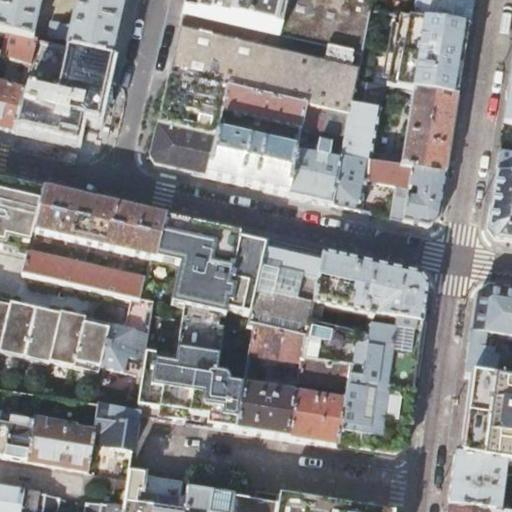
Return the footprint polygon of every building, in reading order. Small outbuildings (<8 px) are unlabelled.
[(32,45),(42,0),(0,0),(0,37),(7,39),(32,45)] [(115,39),(123,1),(117,0),(77,0),(71,26),(59,24),(56,40),(67,42),(65,53),(109,63),(115,39)] [(185,0),(182,14),(361,57),(371,0),(185,0)] [(470,17),(472,3),(453,0),(416,0),(414,18),(468,27),(470,17)] [(182,14),(174,48),(168,76),(227,90),(304,109),(349,120),(350,111),(356,83),(361,57),(182,14)] [(414,18),(400,16),(386,88),(412,93),(457,101),(460,84),(466,45),(468,27),(414,18)] [(32,45),(7,39),(1,62),(31,68),(37,46),(32,45)] [(65,53),(37,46),(31,68),(21,105),(14,130),(29,133),(28,135),(35,136),(41,138),(42,136),(57,140),(58,134),(77,138),(80,121),(96,124),(101,101),(109,63),(65,53)] [(511,67),(511,73),(507,98),(503,125),(511,125),(511,67)] [(221,112),(227,90),(168,76),(164,91),(156,126),(214,140),(215,137),(217,130),(220,118),(221,112)] [(383,88),(356,83),(350,111),(378,115),(383,88)] [(300,130),(304,109),(227,90),(221,112),(255,120),(253,126),(259,128),(260,121),(300,130)] [(450,147),(457,101),(412,93),(399,171),(408,172),(445,177),(450,147)] [(3,101),(0,100),(0,131),(13,134),(14,130),(21,105),(8,102),(9,97),(4,96),(3,101)] [(345,139),(349,120),(304,109),(300,130),(298,139),(317,143),(316,152),(310,152),(309,157),(295,154),(286,197),(297,199),(332,207),(341,161),(343,152),(323,148),(326,134),(345,139)] [(350,111),(349,120),(345,139),(343,152),(341,161),(369,166),(378,115),(350,111)] [(227,119),(220,118),(217,130),(224,131),(227,119)] [(511,125),(503,125),(500,148),(511,149),(511,125)] [(204,178),(214,140),(156,126),(154,137),(149,158),(154,167),(173,171),(204,178)] [(289,153),(215,137),(214,140),(204,178),(239,186),(286,197),(295,154),(297,146),(290,144),(289,153)] [(511,156),(498,155),(496,174),(511,176),(511,156)] [(369,166),(341,161),(332,207),(356,213),(362,183),(390,188),(386,220),(400,223),(404,201),(405,191),(408,172),(399,171),(369,166)] [(441,201),(445,177),(408,172),(405,191),(415,192),(414,202),(404,201),(400,223),(406,225),(427,229),(438,221),(441,201)] [(511,176),(496,174),(491,203),(487,229),(495,240),(508,242),(511,242),(511,176)] [(0,250),(28,256),(29,254),(33,233),(43,192),(25,188),(0,181),(0,250)] [(67,197),(43,192),(33,233),(155,260),(164,219),(140,214),(67,197)] [(203,228),(164,219),(155,260),(180,266),(171,305),(183,307),(175,358),(145,353),(141,376),(135,414),(135,416),(137,418),(169,423),(186,425),(235,433),(253,329),(247,327),(267,243),(203,228)] [(400,274),(390,271),(342,260),(285,247),(267,243),(247,327),(253,329),(304,341),(300,364),(349,370),(346,391),(345,396),(336,450),(361,454),(377,456),(394,459),(404,451),(406,438),(412,397),(427,289),(419,278),(400,274)] [(146,281),(29,254),(28,256),(23,275),(132,300),(138,301),(139,299),(146,281)] [(511,339),(511,292),(496,290),(487,289),(476,297),(470,339),(465,377),(471,378),(509,383),(511,367),(509,367),(509,364),(506,364),(507,361),(489,357),(490,350),(499,338),(511,339)] [(0,354),(50,365),(51,363),(99,374),(101,368),(141,376),(145,353),(153,302),(139,299),(138,301),(132,300),(125,329),(62,315),(62,317),(10,305),(11,303),(0,300),(0,354)] [(300,366),(300,364),(304,341),(253,329),(235,433),(251,436),(287,442),(294,397),(254,389),(259,359),(300,366)] [(349,370),(300,364),(300,366),(296,384),(346,391),(349,370)] [(511,383),(509,383),(471,378),(471,379),(469,395),(463,444),(461,459),(511,466),(511,383)] [(32,423),(36,399),(0,392),(0,459),(26,464),(32,423)] [(335,403),(294,397),(287,442),(308,445),(336,450),(345,396),(339,396),(335,400),(335,403)] [(135,416),(135,414),(96,408),(92,434),(91,444),(98,445),(97,447),(101,448),(102,445),(111,446),(110,449),(132,453),(135,433),(137,418),(135,416)] [(81,431),(32,423),(26,464),(53,469),(86,475),(91,444),(92,434),(80,432),(81,431)] [(511,475),(511,466),(461,459),(453,458),(451,479),(447,508),(475,511),(499,511),(501,502),(504,474),(511,475)] [(128,476),(123,510),(122,511),(180,511),(185,492),(186,485),(147,479),(128,476)] [(0,511),(19,511),(23,494),(0,489),(0,511)] [(228,511),(231,500),(185,492),(180,511),(228,511)] [(58,511),(60,500),(23,494),(19,511),(122,511),(123,510),(86,505),(85,505),(83,511),(58,511)] [(273,511),(274,507),(231,500),(228,511),(273,511)] [(275,500),(274,507),(273,511),(350,511),(314,506),(275,500)] [(511,511),(511,503),(501,502),(499,511),(511,511)]
